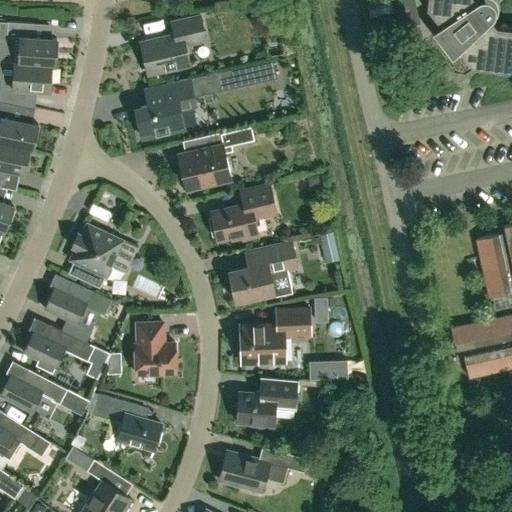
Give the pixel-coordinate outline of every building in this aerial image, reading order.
[(251,0),(247,8),(252,15),(261,14),(265,6),(260,0),(251,0)] [(478,3),(475,0),(427,0),(426,7),(441,26),(436,30),(453,52),(458,47),(473,67),(511,71),(511,27),(496,26),(489,17),(491,15),(491,9),(486,3),(480,1),(478,3)] [(384,3),(367,7),(370,16),(393,11),(391,1),(384,3)] [(148,72),(189,63),(185,44),(206,39),(200,14),(171,21),(174,35),(141,42),(148,72)] [(0,59),(14,61),(55,63),(57,37),(33,36),(34,22),(7,21),(7,34),(0,33),(0,59)] [(55,64),(55,63),(14,61),(13,78),(0,77),(0,79),(0,100),(14,103),(25,105),(26,88),(50,89),(51,64),(55,64)] [(142,136),(184,127),(179,107),(195,103),(189,78),(158,84),(162,101),(136,107),(142,136)] [(0,140),(33,148),(38,123),(11,118),(14,103),(0,100),(0,140)] [(186,188),(231,178),(223,143),(230,141),(228,129),(191,138),(193,149),(178,153),(186,188)] [(0,140),(0,166),(24,171),(29,148),(33,148),(0,140)] [(317,172),(306,175),(308,181),(313,184),(319,183),(317,172)] [(258,234),(254,216),(276,211),(269,182),(240,189),(243,203),(211,210),(218,238),(242,232),(243,238),(258,234)] [(0,227),(4,229),(13,205),(0,200),(0,227)] [(138,245),(86,221),(81,233),(78,231),(71,245),(74,247),(69,258),(93,269),(87,281),(99,287),(105,275),(106,276),(111,264),(126,271),(138,245)] [(511,314),(451,329),(455,347),(455,348),(462,347),(464,354),(468,372),(511,362),(511,222),(504,224),(505,231),(479,238),(493,296),(496,309),(511,304),(511,314)] [(322,247),(334,244),(330,230),(319,233),(322,247)] [(292,239),(281,242),(245,250),(249,265),(229,270),(235,300),(273,291),(274,295),(292,291),(287,268),(298,266),(292,239)] [(111,298),(71,279),(66,291),(54,285),(44,307),(76,322),(84,304),(104,313),(111,298)] [(335,296),(326,296),(326,304),(336,304),(335,296)] [(125,315),(129,307),(120,304),(117,310),(125,315)] [(241,362),(285,360),(284,333),(310,332),(309,306),(282,307),(283,322),(240,324),(241,362)] [(164,341),(163,321),(136,322),(137,342),(135,342),(136,372),(176,371),(175,341),(164,341)] [(55,366),(63,348),(83,358),(87,360),(94,344),(90,342),(50,323),(45,335),(33,329),(23,351),(38,358),(35,364),(52,372),(55,366)] [(102,345),(93,373),(108,378),(117,350),(102,345)] [(67,388),(28,367),(22,379),(11,373),(0,393),(0,394),(31,410),(40,393),(59,403),(67,388)] [(260,376),(259,392),(239,390),(236,420),(273,423),(274,407),(296,409),(298,379),(268,376),(260,376)] [(93,413),(99,392),(94,390),(89,400),(85,410),(93,413)] [(154,448),(161,423),(135,415),(138,403),(99,392),(93,413),(122,421),(117,438),(154,448)] [(31,449),(41,455),(50,441),(40,434),(3,411),(0,415),(0,452),(2,454),(9,458),(20,441),(31,449)] [(71,442),(82,446),(86,436),(76,432),(71,442)] [(303,471),(307,458),(262,446),(258,458),(226,450),(219,479),(261,490),(264,477),(283,482),(287,466),(303,471)] [(123,511),(132,498),(110,484),(117,473),(94,457),(86,469),(102,479),(80,511),(117,511),(120,509),(123,511)] [(23,483),(0,467),(0,487),(14,497),(23,483)] [(332,488),(330,485),(326,484),(322,487),(322,491),(324,495),(328,495),(332,492),(332,488)] [(37,502),(31,511),(32,511),(42,511),(45,507),(37,502)]
